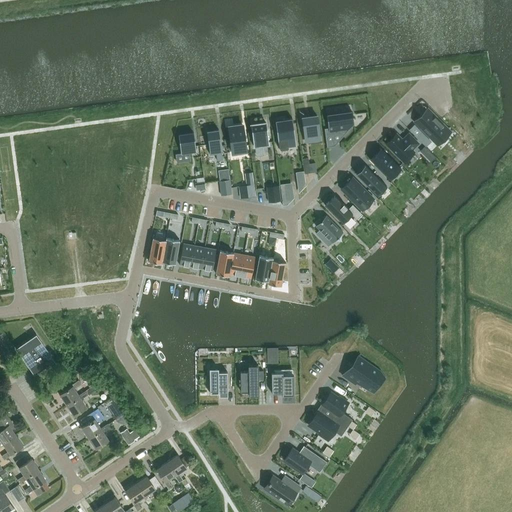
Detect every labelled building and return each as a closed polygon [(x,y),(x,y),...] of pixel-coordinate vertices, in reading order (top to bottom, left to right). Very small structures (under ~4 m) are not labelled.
[(438,145),(451,132),(427,109),(419,117),(420,119),(416,123),(438,145)] [(333,135),(345,134),(354,123),(352,111),(326,114),(328,128),(324,128),(327,147),(334,146),(333,135)] [(316,115),(301,117),(303,130),(304,130),(305,138),(318,137),(317,128),(318,128),(316,115)] [(292,119),(276,121),(280,149),(288,148),(288,147),(295,146),(292,119)] [(266,123),(251,125),(251,126),(253,143),(253,146),(269,144),(268,142),(266,124),(266,123)] [(243,124),(228,125),(228,127),(231,152),(232,154),(247,152),(246,150),(243,126),(243,124)] [(217,153),(218,160),(223,160),(219,129),(207,131),(211,154),(217,153)] [(181,154),(196,152),(193,132),(178,134),(181,154)] [(415,136),(422,143),(426,139),(419,132),(415,136)] [(404,163),(414,152),(412,150),(418,143),(409,133),(402,140),(396,133),(385,144),(404,163)] [(424,147),(420,151),(424,156),(429,151),(424,147)] [(400,168),(381,149),(370,160),(389,179),(390,179),(388,177),(398,167),(400,168)] [(356,174),(377,196),(386,187),(365,165),(356,174)] [(304,172),(297,173),(298,185),(305,184),(304,172)] [(374,201),(351,178),(339,191),(362,214),(374,201)] [(231,194),(229,180),(219,181),(221,195),(231,194)] [(292,183),(280,185),(280,188),(291,186),(292,192),(293,192),(292,183)] [(254,184),(246,185),(248,197),(255,196),(254,184)] [(280,192),(267,193),(268,203),(281,201),(280,192)] [(362,215),(352,205),(348,209),(334,195),(325,205),(342,223),(351,213),(357,219),(362,215)] [(343,232),(326,215),(315,226),(319,230),(315,233),(328,246),(337,238),(337,239),(339,238),(338,237),(343,232)] [(153,237),(148,261),(161,263),(166,238),(165,240),(164,239),(165,234),(156,232),(154,238),(153,237)] [(166,238),(161,263),(162,263),(162,262),(175,264),(180,240),(166,238)] [(183,243),(179,265),(190,267),(194,245),(183,243)] [(194,245),(190,267),(201,269),(205,247),(194,245)] [(205,247),(201,269),(212,271),(216,250),(205,247)] [(220,250),(215,273),(229,276),(233,253),(220,250)] [(233,253),(229,276),(229,274),(240,276),(244,255),(233,253)] [(244,255),(240,276),(251,278),(255,257),(244,255)] [(259,255),(255,279),(268,281),(267,283),(268,283),(272,258),(259,255)] [(272,258),(268,283),(281,286),(285,262),(272,260),(273,258),(272,258)] [(330,259),(325,264),(333,272),(338,267),(330,259)] [(44,369),(55,362),(36,334),(15,348),(27,365),(36,358),(44,369)] [(0,358),(9,353),(0,339),(0,358)] [(380,382),(386,378),(380,371),(358,356),(352,365),(342,375),(355,384),(357,381),(373,392),(380,382)] [(248,371),(240,371),(241,392),(249,391),(249,395),(259,395),(258,380),(263,380),(263,371),(258,371),(258,365),(248,365),(248,371)] [(218,368),(209,368),(210,393),(218,393),(219,396),(221,396),(227,396),(227,372),(218,372),(218,368)] [(283,372),(271,373),(272,393),(282,393),(282,396),(294,395),(293,375),(283,375),(283,372)] [(79,396),(79,395),(74,388),(81,384),(78,380),(71,385),(72,386),(59,394),(67,405),(79,396)] [(88,394),(91,392),(88,389),(79,395),(79,396),(67,405),(74,415),(87,407),(81,399),(88,394)] [(315,416),(308,425),(319,433),(318,434),(327,440),(334,431),(341,436),(348,426),(351,421),(352,419),(341,412),(348,403),(339,397),(338,398),(331,393),(325,401),(324,402),(326,404),(317,416),(315,415),(315,416)] [(103,417),(101,413),(98,409),(81,420),(84,425),(81,427),(89,438),(101,429),(101,428),(96,422),(103,417)] [(16,435),(10,427),(13,425),(6,414),(0,418),(0,430),(1,432),(0,432),(0,447),(4,445),(3,444),(16,435)] [(356,424),(351,421),(348,426),(353,429),(356,424)] [(103,432),(110,427),(108,424),(101,428),(101,429),(89,438),(96,449),(109,440),(103,432)] [(129,433),(126,428),(119,432),(127,444),(139,437),(134,430),(129,433)] [(11,454),(23,446),(16,435),(3,444),(4,445),(8,451),(1,456),(4,460),(11,455),(11,454)] [(308,464),(319,472),(326,462),(304,446),(299,453),(292,448),(283,461),(302,473),(308,464)] [(327,446),(322,453),(329,457),(333,451),(327,446)] [(176,475),(174,476),(179,482),(183,480),(178,473),(186,467),(185,465),(190,462),(186,455),(180,459),(178,455),(167,462),(176,475)] [(39,469),(32,458),(27,462),(23,456),(15,462),(24,475),(17,480),(20,484),(27,479),(26,478),(39,469)] [(168,480),(174,476),(176,475),(167,462),(156,469),(165,481),(164,482),(169,489),(172,487),(168,480)] [(43,492),(49,488),(44,481),(46,480),(39,469),(26,478),(27,479),(31,486),(24,490),(27,494),(34,489),(33,488),(38,485),(43,492)] [(300,480),(304,483),(308,477),(304,474),(300,480)] [(157,493),(163,488),(155,476),(149,479),(146,476),(136,483),(144,496),(143,497),(147,504),(151,501),(147,494),(155,489),(157,493)] [(285,477),(282,482),(273,476),(264,489),(284,503),(293,490),(297,493),(301,488),(285,477)] [(0,506),(3,511),(5,511),(13,507),(5,494),(10,490),(3,480),(0,482),(0,506)] [(136,501),(143,497),(144,496),(136,483),(125,490),(133,502),(132,503),(137,511),(141,508),(136,501)] [(18,502),(25,497),(17,486),(10,490),(18,502)] [(306,486),(303,491),(312,498),(316,493),(306,486)] [(120,511),(124,510),(115,497),(104,504),(109,511),(120,511)] [(181,505),(177,500),(171,504),(175,509),(181,505)]
